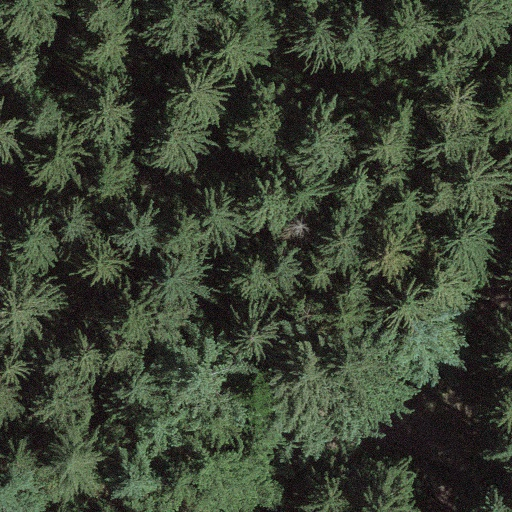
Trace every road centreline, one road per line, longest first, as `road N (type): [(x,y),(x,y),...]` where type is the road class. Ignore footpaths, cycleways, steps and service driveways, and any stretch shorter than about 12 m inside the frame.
road 1 (track): [(457,511),(469,403),(296,444),(254,471),(221,511)]
road 2 (track): [(469,403),(511,271)]
